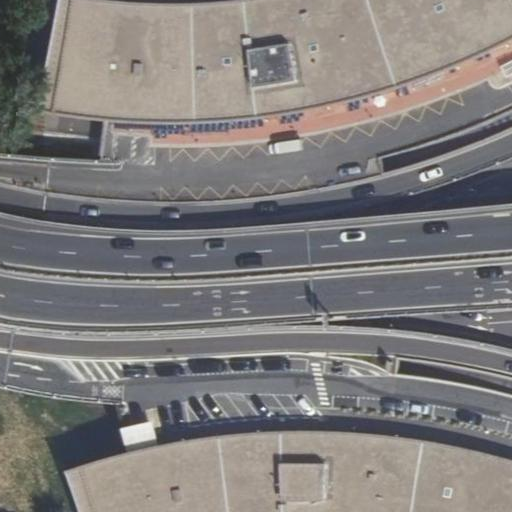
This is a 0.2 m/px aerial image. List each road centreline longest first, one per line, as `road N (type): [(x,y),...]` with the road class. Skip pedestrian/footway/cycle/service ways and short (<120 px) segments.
road 1 (secondary): [(511,236),(245,255),(62,250),(0,236)]
road 2 (secondary): [(0,304),(253,312),(511,290)]
